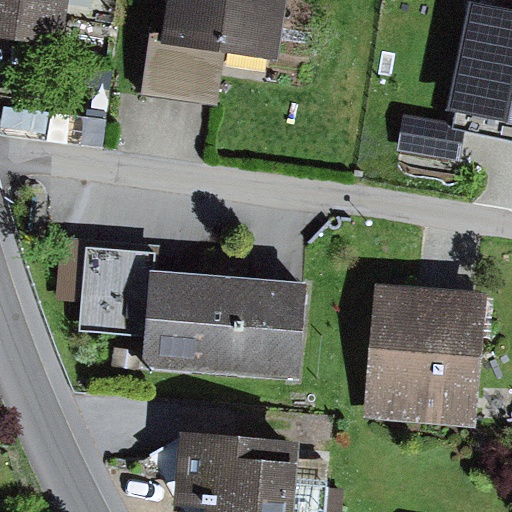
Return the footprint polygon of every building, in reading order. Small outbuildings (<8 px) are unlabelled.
[(55,0),(0,0),(0,29),(31,34),(32,24),(52,27),(55,0)] [(264,52),(271,0),(170,0),(165,40),(141,37),(133,95),(187,102),(195,42),(264,52)] [(511,0),(470,0),(451,98),(511,109),(511,0)] [(400,118),(394,147),(451,157),(456,128),(400,118)] [(297,287),(148,277),(142,366),(291,376),(297,287)] [(374,304),(368,411),(462,417),(469,310),(374,304)] [(275,511),(278,445),(179,442),(178,502),(210,502),(209,511),(275,511)]
